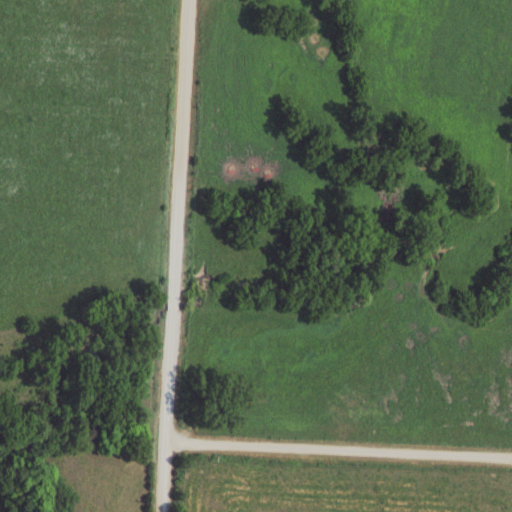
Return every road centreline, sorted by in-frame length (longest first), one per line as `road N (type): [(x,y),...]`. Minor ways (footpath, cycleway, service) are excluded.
road 1 (residential): [(160,511),(191,0)]
road 2 (residential): [(162,439),(511,459)]
